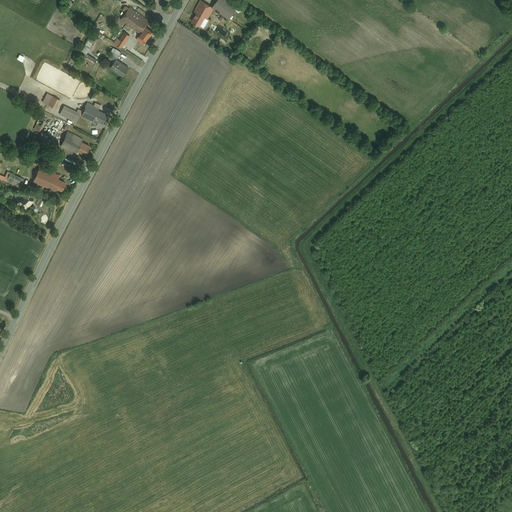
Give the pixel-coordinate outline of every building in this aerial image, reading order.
[(68,9),(73,2),(70,0),(66,0),(63,5),(68,9)] [(238,6),(229,0),(215,0),(211,6),(228,18),(238,6)] [(202,28),(214,9),(200,1),(194,12),(196,13),(190,21),(202,28)] [(120,19),(140,32),(137,36),(144,42),(152,32),(144,26),(149,20),(129,6),(128,7),(125,5),(122,9),(126,12),(120,19)] [(113,42),(121,47),(130,35),(123,31),(118,38),(117,37),(113,42)] [(90,38),(85,44),(89,47),(94,41),(90,38)] [(81,50),(86,53),(90,48),(85,45),(81,50)] [(117,58),(121,51),(113,47),(109,53),(117,58)] [(95,59),(88,54),(84,59),(89,62),(87,64),(91,66),(95,59)] [(128,67),(116,58),(110,67),(123,76),(128,67)] [(55,108),(59,99),(48,94),(46,93),(42,102),(44,103),(55,108)] [(76,122),(79,115),(92,122),(93,120),(102,125),(107,114),(98,110),(100,105),(95,102),(94,105),(87,102),(83,111),(78,109),(77,111),(64,105),(60,114),(76,122)] [(42,127),(47,118),(41,115),(36,124),(42,127)] [(90,146),(82,142),(83,139),(68,132),(61,146),(77,153),(77,152),(85,156),(90,146)] [(61,174),(40,165),(33,182),(54,191),(55,188),(60,190),(64,181),(59,179),(61,174)] [(22,177),(10,172),(7,178),(19,183),(22,177)]
